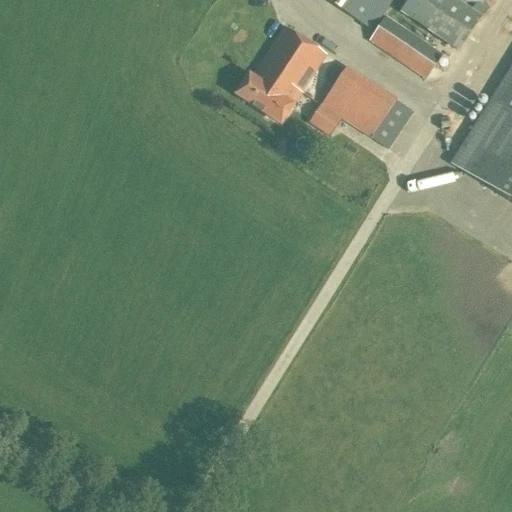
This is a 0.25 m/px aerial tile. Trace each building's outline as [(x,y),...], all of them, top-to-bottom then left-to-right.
[(325,0),(371,31),(391,0),(325,0)] [(458,53),(482,17),(456,0),(408,0),(399,14),(458,53)] [(426,80),(442,56),(385,18),(369,42),(426,80)] [(293,105),(325,56),(284,28),(251,77),(248,75),(235,96),(280,126),(293,106),(293,105)] [(388,151),(412,114),(346,69),(321,106),(388,151)] [(511,202),(511,72),(453,166),(511,202)]
